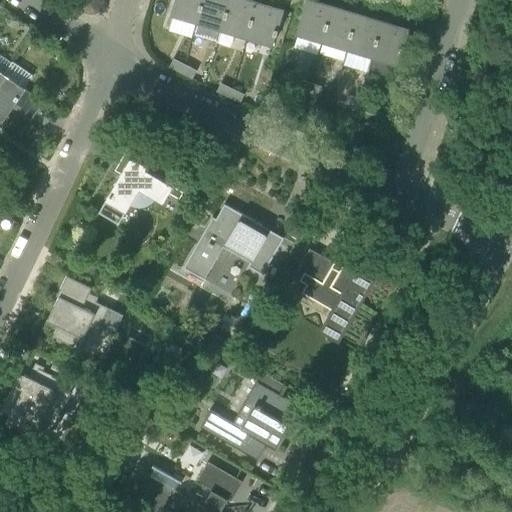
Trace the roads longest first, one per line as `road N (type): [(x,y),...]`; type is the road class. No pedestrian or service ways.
road 1 (residential): [(398,197),(111,61)]
road 2 (tertiary): [(351,511),(503,243)]
road 3 (residential): [(0,308),(111,61)]
road 4 (residential): [(398,197),(459,0)]
